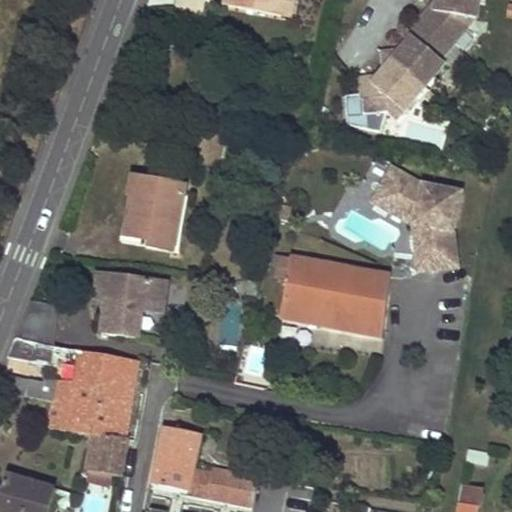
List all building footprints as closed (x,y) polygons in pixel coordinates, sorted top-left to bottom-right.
[(230,0),(229,8),(281,17),(284,0),(230,0)] [(291,19),(294,0),(284,0),(281,17),(291,19)] [(435,0),(434,11),(425,22),(392,62),(372,84),(361,85),(362,99),(347,100),(348,118),(389,114),(396,106),(404,113),(415,101),(425,89),(435,77),(448,61),(441,55),(451,43),(464,29),(465,18),(476,20),(479,4),(479,0),(435,0)] [(429,93),(439,81),(435,77),(425,89),(429,93)] [(415,101),(419,105),(429,93),(425,89),(415,101)] [(389,114),(398,121),(404,113),(396,106),(389,114)] [(423,186),(393,167),(375,194),(408,217),(422,219),(420,232),(426,272),(459,267),(454,233),(462,194),(423,186)] [(184,188),(133,179),(130,196),(134,197),(126,237),(148,241),(146,247),(170,252),(172,252),(184,188)] [(375,194),(371,200),(411,227),(419,273),(426,272),(420,232),(422,219),(408,217),(375,194)] [(382,338),(390,277),(277,257),(276,267),(277,268),(276,276),(288,278),(281,319),(382,338)] [(167,284),(98,275),(95,301),(105,302),(103,314),(101,333),(138,338),(142,311),(163,314),(167,284)] [(95,301),(93,313),(103,314),(105,302),(95,301)] [(58,307),(30,303),(16,339),(53,347),(58,307)] [(53,347),(16,339),(8,359),(42,364),(44,354),(57,357),(71,360),(71,362),(79,364),(89,366),(87,385),(77,383),(74,383),(65,431),(93,435),(124,439),(137,362),(53,347)] [(42,364),(55,366),(57,357),(44,354),(42,364)] [(79,364),(77,383),(87,385),(89,366),(79,364)] [(0,391),(53,403),(46,428),(65,431),(74,383),(44,380),(43,383),(1,375),(0,381),(0,391)] [(194,471),(202,436),(164,428),(152,486),(189,493),(188,498),(250,510),(257,477),(211,469),(210,475),(209,482),(192,478),(194,471)] [(93,435),(87,472),(120,478),(126,447),(126,440),(124,439),(93,435)] [(467,463),(486,467),(488,454),(470,450),(467,463)] [(210,475),(194,471),(192,478),(209,482),(210,475)] [(6,477),(0,498),(0,511),(49,511),(55,491),(6,477)] [(250,510),(261,511),(270,511),(277,481),(257,477),(250,510)] [(185,511),(188,498),(189,493),(152,486),(146,511),(185,511)] [(477,508),(480,492),(461,488),(458,504),(477,508)]
